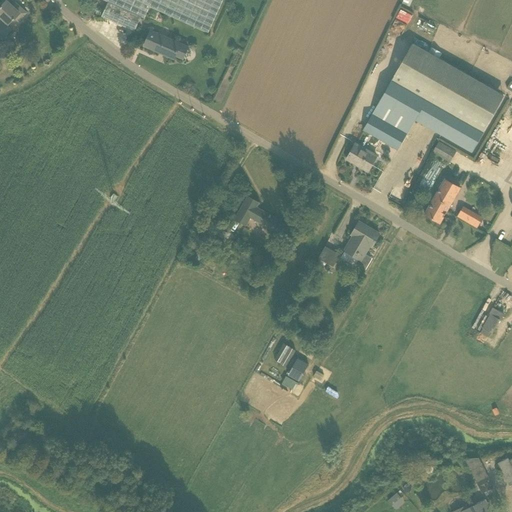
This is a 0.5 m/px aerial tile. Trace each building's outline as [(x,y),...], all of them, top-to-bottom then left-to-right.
[(101,16),(135,32),(141,18),(144,19),(149,7),(208,33),(222,0),(104,0),(108,1),(101,16)] [(0,23),(0,40),(0,41),(11,30),(6,26),(8,24),(13,19),(13,20),(15,18),(18,21),(26,13),(16,3),(13,7),(6,1),(0,7),(0,16),(4,20),(2,22),(2,21),(0,23)] [(417,20),(414,29),(432,35),(435,25),(417,20)] [(184,59),(189,48),(150,31),(144,46),(174,59),(175,55),(184,59)] [(472,152),(484,130),(504,96),(412,44),(363,130),(398,150),(410,128),(415,119),(472,152)] [(450,163),(456,152),(438,142),(432,153),(450,163)] [(355,144),(346,159),(368,171),(377,156),(355,144)] [(445,180),(425,214),(440,223),(459,188),(445,180)] [(235,218),(247,225),(251,218),(271,230),(278,219),(271,215),(271,214),(270,214),(269,215),(256,207),(258,203),(248,197),(235,218)] [(477,228),(482,218),(463,207),(457,217),(477,228)] [(356,265),(366,269),(372,259),(364,255),(370,245),(372,246),(379,234),(359,222),(351,234),(354,236),(345,251),(359,259),(356,265)] [(202,238),(189,261),(197,265),(209,242),(202,238)] [(340,254),(325,246),(318,259),(333,267),(340,254)] [(488,337),(502,312),(492,307),(479,332),(488,337)] [(315,352),(317,348),(310,343),(307,347),(315,352)] [(278,360),(289,364),(295,348),(285,344),(278,360)] [(297,359),(288,375),(299,381),(308,365),(297,359)] [(285,376),(282,385),(294,389),(297,380),(285,376)] [(511,458),(509,459),(508,457),(498,462),(509,485),(511,483),(511,458)] [(493,487),(488,477),(481,463),(470,469),(482,493),(493,487)] [(397,493),(388,500),(396,509),(405,502),(397,493)]
